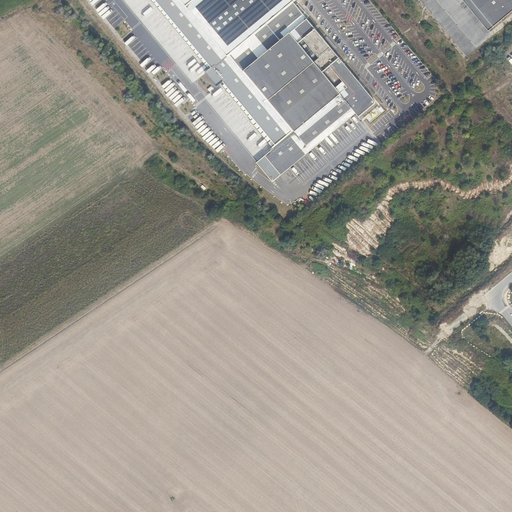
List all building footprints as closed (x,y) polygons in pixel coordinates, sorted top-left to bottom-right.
[(158,0),(277,144),(272,149),(286,166),(352,111),(351,109),(352,108),(359,116),(375,103),(375,102),(375,100),(375,99),(371,99),(360,86),(362,84),(295,3),(298,0),(158,0)] [(466,0),(488,25),(491,22),(472,0),(466,0)] [(511,0),(472,0),(491,22),(488,25),(491,28),(511,10),(511,0)] [(371,99),(375,99),(362,84),(360,86),(371,99)] [(354,113),(352,111),(286,166),(272,149),(264,155),(280,175),(354,113)]
